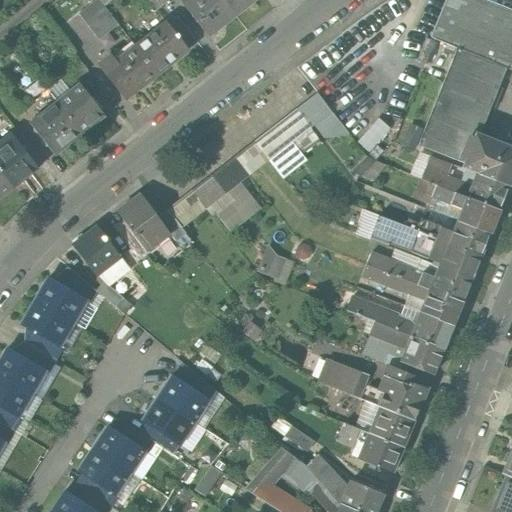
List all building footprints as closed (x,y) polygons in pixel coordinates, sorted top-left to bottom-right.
[(97,0),(96,0),(79,14),(99,39),(117,25),(102,6),(97,0)] [(165,2),(163,0),(147,0),(156,10),(165,2)] [(221,0),(185,0),(181,3),(206,35),(233,14),(221,0)] [(221,0),(233,14),(250,0),(221,0)] [(511,62),(511,16),(471,0),(449,0),(432,40),(457,50),(417,146),(462,164),(476,134),(502,69),(508,71),(511,62)] [(166,22),(134,47),(156,75),(187,51),(166,22)] [(134,47),(115,62),(110,55),(97,65),(124,100),(156,75),(134,47)] [(87,72),(72,53),(62,61),(77,80),(87,72)] [(78,84),(55,103),(81,134),(103,116),(78,84)] [(24,111),(7,90),(0,95),(0,103),(13,119),(24,111)] [(317,97),(297,112),(311,131),(332,115),(317,97)] [(55,103),(29,123),(55,155),(81,134),(55,103)] [(297,112),(254,145),(269,164),(311,131),(297,112)] [(9,134),(0,141),(0,173),(11,189),(37,169),(9,134)] [(511,148),(476,134),(462,164),(460,169),(476,176),(508,189),(511,178),(511,148)] [(254,145),(233,161),(247,180),(269,164),(254,145)] [(233,161),(212,178),(226,196),(247,180),(233,161)] [(0,173),(0,197),(11,189),(0,173)] [(439,177),(433,174),(429,184),(435,186),(439,177)] [(508,189),(476,176),(471,188),(444,177),(439,175),(439,177),(435,186),(447,191),(498,212),(508,189)] [(212,178),(191,193),(205,211),(226,196),(212,178)] [(435,186),(429,202),(433,204),(435,199),(442,202),(447,191),(435,186)] [(498,212),(447,191),(442,202),(462,210),(458,222),(489,234),(498,212)] [(191,193),(166,212),(180,230),(205,211),(191,193)] [(156,220),(139,196),(115,214),(144,252),(167,234),(156,220)] [(180,230),(166,212),(156,220),(167,234),(173,242),(184,234),(180,230)] [(422,217),(416,232),(426,236),(428,237),(433,226),(425,223),(427,219),(422,217)] [(489,234),(458,222),(453,234),(433,226),(428,237),(480,257),(489,234)] [(96,229),(72,246),(93,275),(104,267),(103,264),(116,254),(96,229)] [(416,232),(415,232),(411,243),(421,248),(426,236),(416,232)] [(428,237),(426,236),(421,248),(442,256),(438,268),(470,280),(480,257),(428,237)] [(284,279),(293,257),(270,247),(260,268),(284,279)] [(407,264),(402,262),(395,277),(409,282),(413,271),(406,268),(407,264)] [(470,280),(438,268),(433,279),(413,271),(409,282),(461,303),(470,280)] [(96,292),(67,269),(58,285),(85,301),(85,302),(88,304),(95,293),(96,293),(97,293),(96,292)] [(395,277),(376,270),(371,280),(383,285),(381,290),(394,295),(396,291),(391,289),(395,277)] [(409,282),(395,277),(391,289),(396,291),(407,295),(403,306),(418,312),(452,325),(461,303),(409,282)] [(58,285),(47,279),(34,302),(72,324),(85,302),(85,301),(58,285)] [(130,308),(103,284),(96,292),(97,293),(123,315),(130,308)] [(72,324),(34,302),(21,324),(31,330),(59,346),(60,345),(72,324)] [(452,325),(418,312),(412,326),(408,322),(368,306),(363,317),(377,323),(396,330),(443,348),(452,325)] [(396,330),(377,323),(375,328),(370,326),(366,335),(391,344),(396,330)] [(59,346),(31,330),(24,343),(55,361),(63,347),(60,345),(59,346)] [(443,348),(396,330),(391,344),(397,347),(404,347),(398,362),(432,375),(443,348)] [(55,361),(24,343),(17,356),(44,372),(44,373),(47,375),(55,361)] [(17,356),(6,350),(0,360),(0,376),(31,394),(44,373),(44,372),(17,356)] [(366,375),(352,369),(345,386),(330,381),(328,386),(357,398),(366,375)] [(214,391),(190,371),(181,384),(208,401),(214,391)] [(400,379),(386,374),(385,376),(382,375),(376,390),(381,392),(376,405),(377,406),(412,419),(425,391),(420,387),(423,379),(403,371),(400,379)] [(31,394),(0,376),(0,406),(18,417),(19,416),(31,394)] [(181,384),(171,377),(157,399),(193,423),(208,401),(181,384)] [(357,398),(328,386),(323,400),(352,411),(357,398)] [(193,423),(157,399),(142,421),(152,427),(179,445),(193,423)] [(18,417),(0,406),(0,423),(14,432),(22,418),(19,416),(18,417)] [(412,419),(377,406),(367,432),(402,446),(412,419)] [(14,432),(0,423),(0,441),(3,443),(3,444),(6,446),(14,432)] [(145,438),(124,424),(117,434),(144,452),(147,454),(154,444),(145,438)] [(312,441),(290,426),(282,438),(305,453),(312,441)] [(179,445),(152,427),(145,438),(154,444),(172,455),(179,445)] [(117,434),(107,428),(93,449),(129,474),(144,452),(117,434)] [(402,446),(367,432),(356,458),(391,472),(402,446)] [(129,474),(93,449),(78,471),(88,478),(115,495),(129,474)] [(511,453),(503,475),(506,476),(511,478),(511,453)] [(375,511),(383,493),(347,482),(345,489),(316,456),(304,467),(309,471),(314,477),(339,505),(358,511),(375,511)] [(304,467),(291,457),(278,474),(302,492),(304,493),(311,484),(310,483),(314,477),(309,471),(304,467)] [(511,511),(511,478),(506,476),(491,511),(511,511)] [(307,511),(308,511),(256,477),(245,490),(280,511),(307,511)] [(115,495),(88,478),(81,489),(111,508),(118,498),(115,495)] [(108,511),(111,508),(81,489),(74,499),(93,511),(108,511)] [(93,511),(74,499),(64,492),(51,511),(93,511)]
